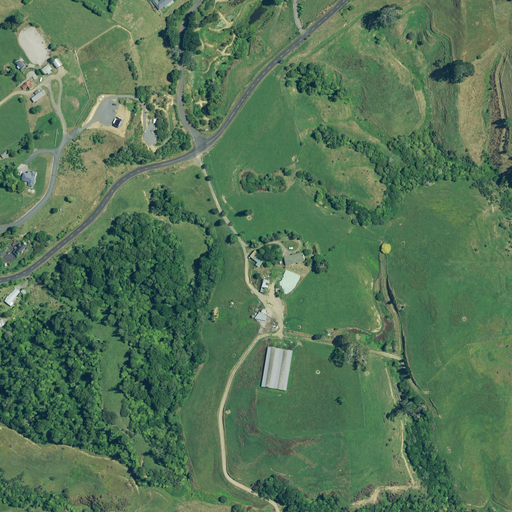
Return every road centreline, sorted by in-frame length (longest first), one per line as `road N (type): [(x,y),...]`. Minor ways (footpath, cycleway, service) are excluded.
road 1 (unclassified): [(200,147),(123,176),(43,260),(0,277)]
road 2 (unclassified): [(342,0),(262,71),(200,147)]
road 3 (unclassified): [(199,0),(184,29),(177,104),(200,147)]
